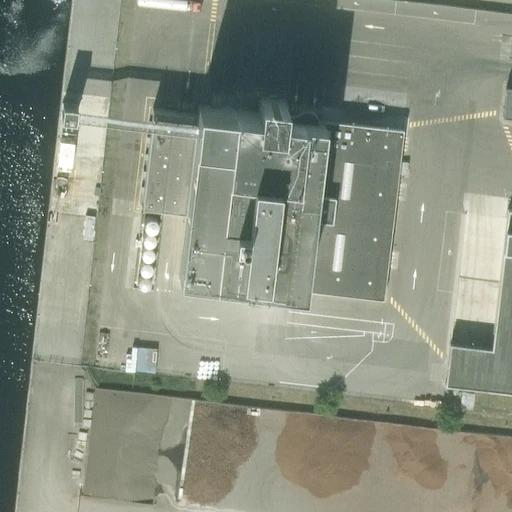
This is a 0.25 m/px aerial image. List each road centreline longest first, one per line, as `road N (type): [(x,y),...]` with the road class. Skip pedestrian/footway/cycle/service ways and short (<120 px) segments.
road 1 (unknown): [(440,41),(255,23),(171,41),(134,73),(110,168),(101,295),(108,313),(134,332),(210,345),(364,347),(398,317),(409,279)]
road 2 (unknown): [(409,279),(440,41)]
